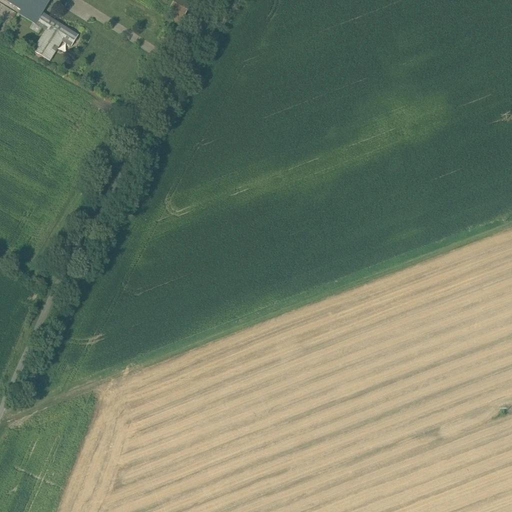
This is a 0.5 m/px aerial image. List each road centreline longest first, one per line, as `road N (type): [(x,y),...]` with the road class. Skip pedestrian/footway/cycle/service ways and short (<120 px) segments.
road 1 (track): [(0,414),(511,227)]
road 2 (unclassified): [(0,408),(59,275),(211,0)]
